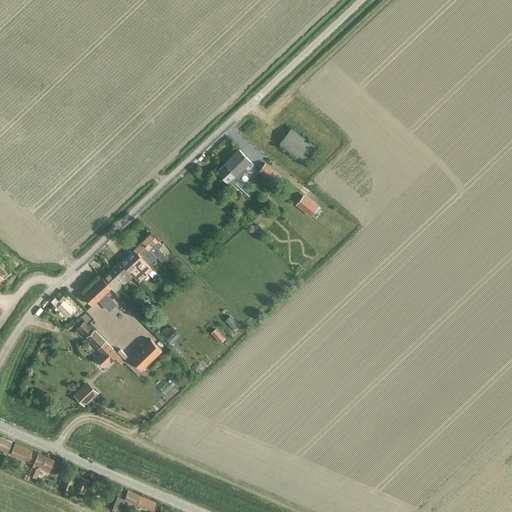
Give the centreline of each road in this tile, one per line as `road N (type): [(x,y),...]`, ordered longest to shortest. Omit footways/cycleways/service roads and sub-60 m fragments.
road 1 (residential): [(0,357),(36,305),(273,81)]
road 2 (residential): [(193,511),(0,425)]
